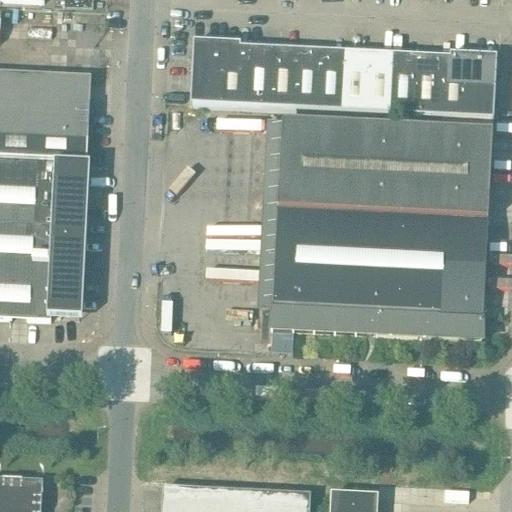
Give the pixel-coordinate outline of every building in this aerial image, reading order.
[(250,52),(241,52),(241,48),(194,46),(193,78),(248,81),(250,52)] [(250,52),(248,81),(247,112),(271,113),(274,54),(250,52)] [(298,55),(287,54),(274,54),(271,113),(295,115),(298,55)] [(322,56),(298,55),(295,115),(319,116),(322,56)] [(345,57),(335,57),(322,56),(319,116),(342,117),(345,57)] [(369,58),(345,57),(342,117),(366,118),(369,58)] [(366,118),(390,119),(393,60),(369,58),(366,118)] [(450,62),(441,62),(440,90),(496,93),(497,61),(450,58),(450,62)] [(390,119),(414,121),(417,61),(393,60),(390,119)] [(414,121),(438,122),(440,90),(441,62),(417,61),(414,121)] [(0,77),(0,160),(87,165),(91,81),(0,77)] [(248,81),(193,78),(191,110),(192,110),(192,109),(247,112),(248,81)] [(494,125),(496,93),(440,90),(438,122),(493,125),(494,125)] [(284,128),(279,215),(488,224),(493,137),(284,128)] [(0,163),(0,323),(50,326),(50,318),(75,319),(83,171),(63,170),(63,166),(0,163)] [(488,224),(279,215),(277,215),(270,335),(309,337),(310,310),(336,311),(363,313),(397,314),(483,318),(488,224)] [(309,337),(335,338),(336,311),(310,310),(309,337)] [(335,338),(362,339),(363,313),(336,311),(335,338)] [(397,314),(363,313),(362,339),(396,341),(397,314)] [(483,318),(397,314),(396,341),(482,345),(483,318)] [(0,511),(40,511),(42,486),(0,483),(0,511)] [(309,511),(310,499),(163,492),(161,511),(309,511)] [(377,511),(378,501),(330,499),(329,511),(377,511)]
